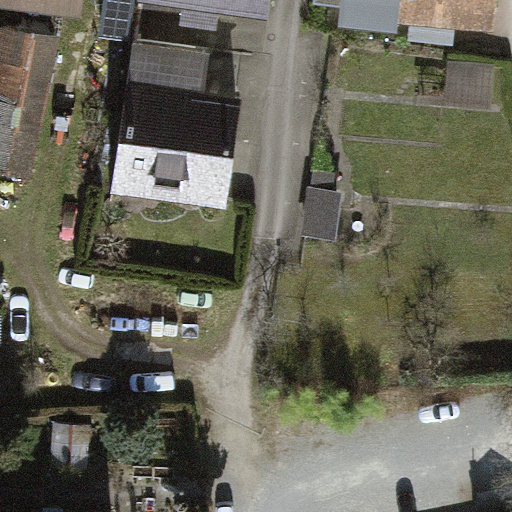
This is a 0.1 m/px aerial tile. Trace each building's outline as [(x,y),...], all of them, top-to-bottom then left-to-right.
[(84,0),(0,0),(0,3),(83,14),(84,0)] [(267,0),(191,0),(266,10),(267,0)] [(391,0),(336,0),(336,4),(390,11),(391,0)] [(492,0),(403,0),(403,6),(490,16),(492,0)] [(206,53),(134,43),(128,87),(199,97),(206,53)] [(495,72),(455,67),(450,111),(490,115),(495,72)] [(199,97),(139,90),(125,186),(230,201),(243,104),(199,97)]
